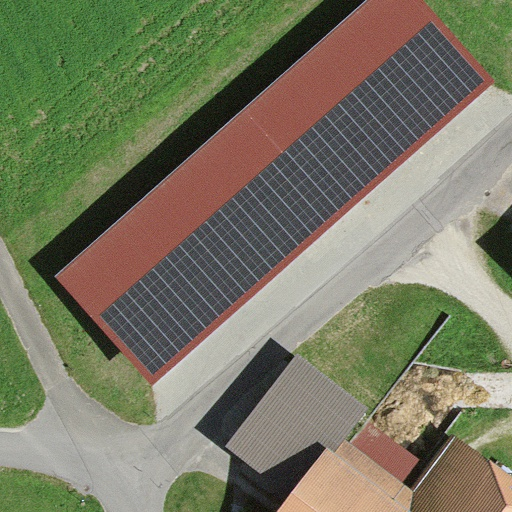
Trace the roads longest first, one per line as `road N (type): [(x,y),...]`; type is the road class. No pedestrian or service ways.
road 1 (track): [(0,264),(98,458),(141,452),(182,434),(217,405),(511,137)]
road 2 (unclassified): [(124,511),(98,458),(0,449)]
